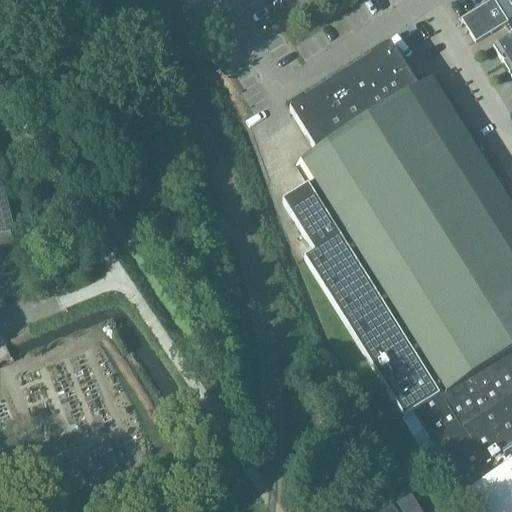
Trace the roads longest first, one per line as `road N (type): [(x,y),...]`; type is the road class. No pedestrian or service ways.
road 1 (residential): [(276,511),(121,277)]
road 2 (unclassified): [(428,1),(285,91),(227,0)]
